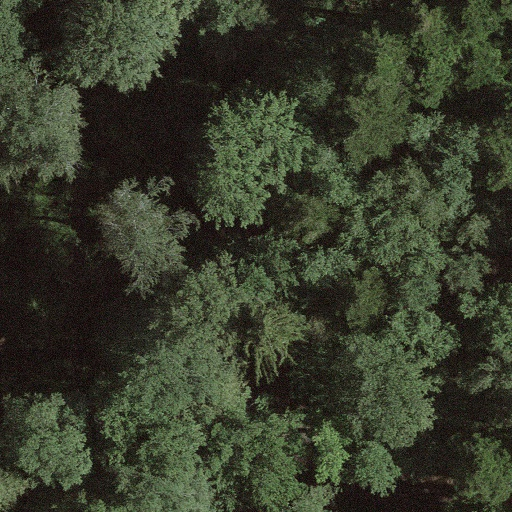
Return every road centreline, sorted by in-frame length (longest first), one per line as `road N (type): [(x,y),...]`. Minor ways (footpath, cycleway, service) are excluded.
road 1 (track): [(511,313),(378,321),(264,301),(154,299),(112,307),(0,358)]
road 2 (track): [(297,482),(264,301),(288,0)]
road 3 (track): [(242,511),(297,482),(340,474),(443,511)]
